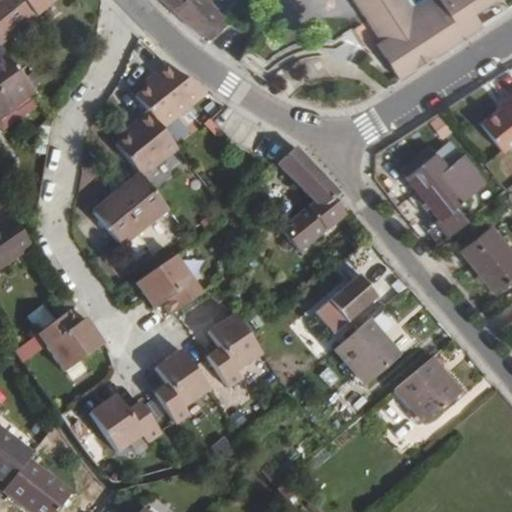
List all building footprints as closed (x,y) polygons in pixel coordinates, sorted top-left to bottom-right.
[(0,0),(0,43),(46,6),(41,0),(0,0)] [(162,0),(172,9),(180,0),(162,0)] [(220,20),(223,17),(203,0),(180,0),(172,9),(201,37),(204,35),(207,32),(220,20)] [(357,0),(362,8),(369,8),(374,17),(385,19),(393,33),(382,41),(378,43),(399,77),(484,24),(477,12),(488,6),(496,0),(357,0)] [(362,8),(382,41),(393,33),(385,19),(374,17),(369,8),(362,8)] [(224,25),(220,20),(207,32),(211,35),(224,25)] [(0,115),(33,91),(0,50),(0,115)] [(186,81),(167,66),(155,75),(158,79),(148,88),(135,98),(148,115),(160,131),(206,95),(186,81)] [(158,79),(155,75),(145,84),(148,88),(158,79)] [(511,100),(511,105),(504,113),(486,130),(509,155),(511,152),(511,98),(511,100)] [(501,109),(504,113),(511,105),(511,100),(501,109)] [(443,113),(427,122),(439,141),(454,132),(443,113)] [(141,180),(151,171),(148,168),(173,148),(160,131),(148,115),(134,125),(137,128),(128,136),(115,147),(139,176),(141,180)] [(137,128),(134,125),(125,132),(128,136),(137,128)] [(447,144),(435,154),(446,168),(459,159),(447,144)] [(148,168),(151,171),(176,151),(173,148),(148,168)] [(294,148),(291,151),(277,164),(314,201),(278,229),(295,253),(346,213),(334,197),(338,194),(326,181),(294,148)] [(430,226),(442,241),(466,222),(454,206),(482,182),(461,157),(459,159),(446,168),(435,154),(406,176),(438,218),(430,226)] [(166,210),(141,180),(139,176),(126,186),(120,178),(109,187),(115,195),(92,213),(132,264),(148,250),(135,235),(166,210)] [(0,267),(30,245),(10,216),(0,222),(0,267)] [(511,277),(511,256),(488,228),(460,250),(494,292),(511,277)] [(169,317),(200,295),(174,257),(134,284),(152,310),(160,304),(169,317)] [(334,333),(374,299),(356,278),(316,312),(334,333)] [(36,331),(52,320),(42,306),(26,317),(36,331)] [(68,311),(38,334),(63,371),(102,344),(85,318),(77,324),(68,311)] [(205,357),(227,388),(240,379),(234,371),(259,354),(232,315),(207,333),(218,349),(205,357)] [(369,320),(333,351),(363,386),(399,355),(369,320)] [(165,385),(153,393),(174,424),(187,415),(182,407),(207,391),(180,351),(154,368),(165,385)] [(430,357),(394,389),(425,424),(460,392),(430,357)] [(160,433),(139,403),(126,411),(114,395),(89,413),(116,453),(141,435),(146,443),(160,433)] [(0,482),(5,487),(28,459),(30,456),(0,432),(0,482)] [(56,511),(70,495),(28,459),(5,487),(2,492),(27,511),(56,511)]
